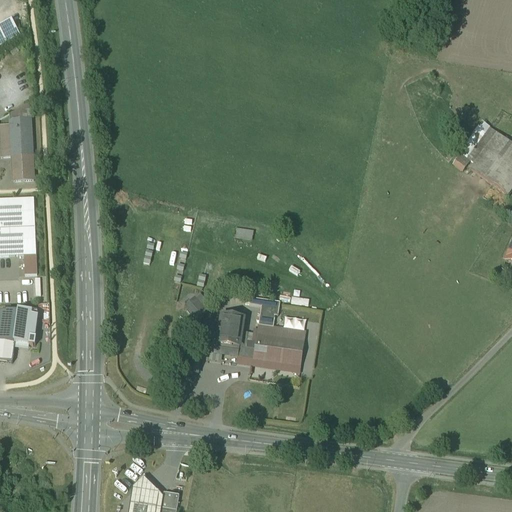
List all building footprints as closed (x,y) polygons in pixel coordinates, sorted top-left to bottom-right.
[(0,29),(0,47),(19,37),(12,23),(0,29)] [(30,112),(20,117),(20,122),(31,122),(30,112)] [(20,122),(10,123),(10,128),(12,159),(12,160),(33,159),(31,122),(20,122)] [(10,128),(0,128),(0,130),(2,160),(12,159),(10,128)] [(511,146),(497,135),(471,171),(488,183),(511,150),(511,146)] [(511,190),(511,150),(488,183),(491,186),(507,198),(511,190)] [(33,159),(12,160),(14,184),(34,183),(33,159)] [(467,167),(458,160),(453,166),(463,173),(467,167)] [(34,201),(0,202),(0,230),(8,230),(35,229),(34,201)] [(35,229),(8,230),(9,258),(24,257),(37,257),(35,229)] [(8,230),(0,230),(0,258),(9,258),(8,230)] [(37,257),(24,257),(25,277),(37,277),(37,257)] [(271,302),(251,299),(250,306),(262,308),(259,326),(274,328),(275,317),(278,317),(280,306),(280,304),(271,302)] [(208,315),(194,300),(185,308),(199,323),(208,315)] [(19,314),(0,311),(0,362),(13,364),(15,345),(20,314),(19,314)] [(38,314),(19,312),(19,314),(20,314),(15,345),(36,348),(37,340),(34,340),(38,314)] [(244,320),(222,317),(218,346),(219,346),(240,349),(242,333),(244,320)] [(274,328),(259,326),(255,350),(254,361),(301,368),(306,333),(274,328)] [(240,349),(219,346),(218,355),(237,358),(244,359),(245,349),(246,349),(248,334),(242,333),(240,349)] [(246,349),(245,349),(244,359),(254,361),(255,350),(246,349)] [(163,500),(143,480),(133,491),(129,511),(161,511),(162,511),(163,500)] [(177,511),(180,497),(164,495),(163,500),(162,511),(171,511),(177,511)]
